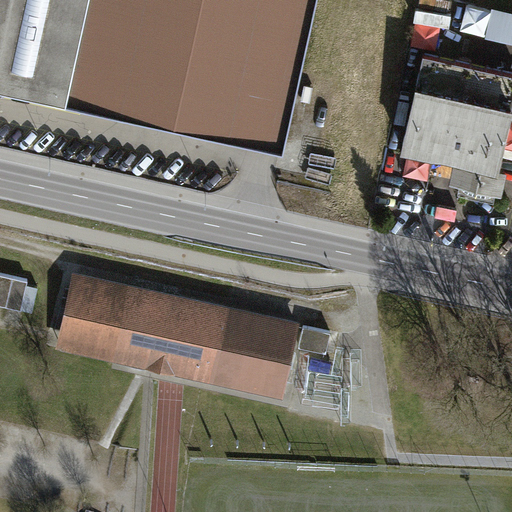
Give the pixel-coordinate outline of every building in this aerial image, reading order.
[(0,0),(0,86),(286,147),(317,0),(0,0)] [(511,14),(494,11),(489,36),(511,40),(511,14)] [(511,126),(511,70),(424,52),(402,151),(457,163),(452,184),(503,195),(508,174),(502,171),(511,126)] [(0,298),(27,302),(31,270),(0,266),(0,298)] [(301,322),(76,275),(60,350),(285,397),(301,322)] [(333,334),(305,328),(301,346),(329,352),(333,334)]
